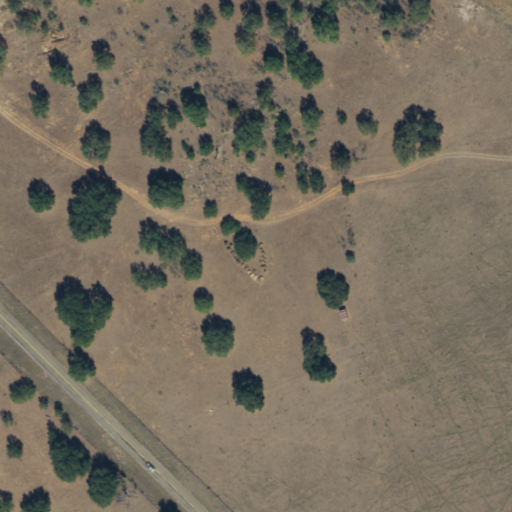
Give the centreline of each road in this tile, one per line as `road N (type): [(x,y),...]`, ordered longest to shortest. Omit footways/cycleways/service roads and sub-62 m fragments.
road 1 (residential): [(0,99),(48,128),(225,33),(429,65),(486,10)]
road 2 (tertiary): [(0,314),(197,511)]
